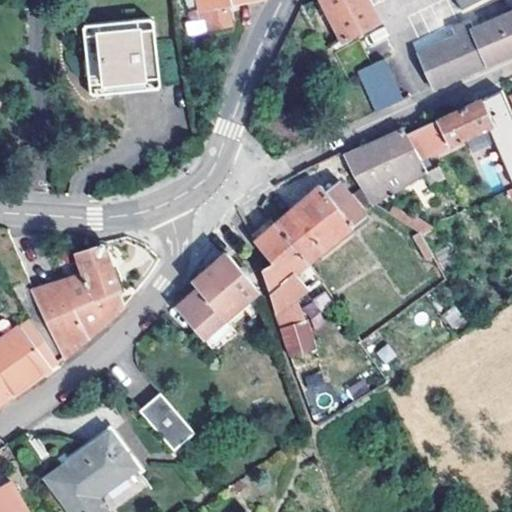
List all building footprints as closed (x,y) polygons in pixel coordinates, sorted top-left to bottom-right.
[(231,5),(257,1),(266,0),(202,0),(204,8),(193,11),(195,21),(192,22),(194,33),(234,24),(231,9),(231,5)] [(325,0),(345,39),(368,28),(379,22),(381,21),(370,0),(325,0)] [(436,88),(419,49),(472,24),(467,14),(464,9),(459,0),(439,0),(450,22),(392,49),(379,22),(368,28),(383,60),(374,64),(393,103),(436,88)] [(511,0),(476,0),(481,2),(464,9),(467,14),(472,24),(419,49),(436,88),(490,64),(511,54),(511,0)] [(155,15),(108,21),(91,23),(91,27),(88,27),(92,66),(93,76),(94,90),(97,89),(98,92),(163,86),(163,83),(166,82),(165,75),(110,80),(108,64),(105,33),(109,32),(160,26),(160,18),(156,19),(155,15)] [(160,26),(109,32),(105,33),(108,64),(110,80),(165,75),(160,26)] [(359,70),(377,108),(380,107),(393,103),(374,64),(359,70)] [(351,74),(368,112),(377,108),(359,70),(351,74)] [(511,116),(511,106),(505,91),(409,136),(417,154),(438,144),(441,150),(511,116)] [(409,136),(407,130),(349,156),(348,157),(375,204),(424,176),(426,174),(417,154),(409,136)] [(426,174),(424,176),(431,187),(447,177),(441,166),(426,174)] [(324,187),(279,224),(309,259),(312,264),(370,217),(342,183),(329,193),(324,187)] [(256,233),(260,240),(279,224),(273,218),(256,233)] [(298,299),(324,282),(312,264),(309,259),(279,224),(260,240),(258,242),(271,258),(264,265),(277,309),(286,332),(293,356),(320,348),(311,323),(298,299)] [(433,277),(443,270),(423,235),(419,237),(420,240),(412,247),(433,277)] [(33,292),(69,358),(127,307),(107,248),(110,247),(108,241),(102,243),(103,246),(93,250),(89,239),(75,244),(79,255),(81,254),(87,273),(33,292)] [(219,313),(226,320),(261,289),(230,253),(181,293),(208,323),(219,313)] [(208,323),(181,293),(180,294),(175,305),(195,326),(200,330),(208,323)] [(444,314),(453,329),(465,322),(456,307),(444,314)] [(208,323),(214,330),(226,320),(219,313),(208,323)] [(0,403),(61,362),(34,319),(0,343),(0,403)] [(208,323),(200,330),(207,336),(214,330),(208,323)] [(363,378),(346,389),(353,400),(370,389),(363,378)] [(136,404),(163,436),(183,416),(157,386),(136,404)] [(191,426),(183,416),(163,436),(170,444),(191,426)] [(107,435),(131,466),(136,461),(114,431),(107,435)] [(107,435),(47,477),(71,511),(95,511),(105,505),(100,497),(135,473),(131,466),(107,435)] [(141,468),(136,461),(131,466),(135,473),(141,468)] [(30,511),(11,484),(0,490),(0,511),(30,511)]
